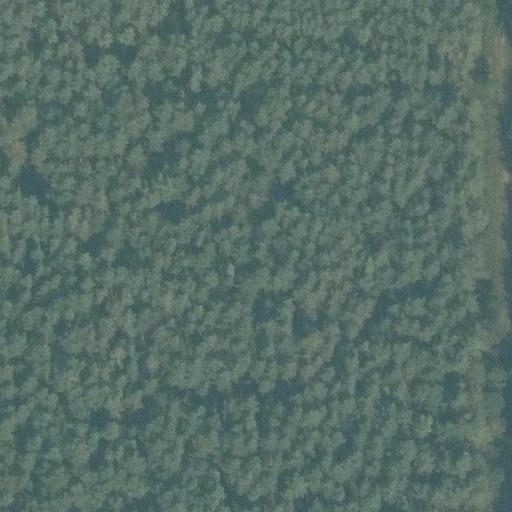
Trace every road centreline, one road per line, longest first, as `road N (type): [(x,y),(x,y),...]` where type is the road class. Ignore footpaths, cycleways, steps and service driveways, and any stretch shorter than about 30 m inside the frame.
road 1 (track): [(501,0),(504,103),(0,128)]
road 2 (track): [(511,101),(504,103),(505,511)]
